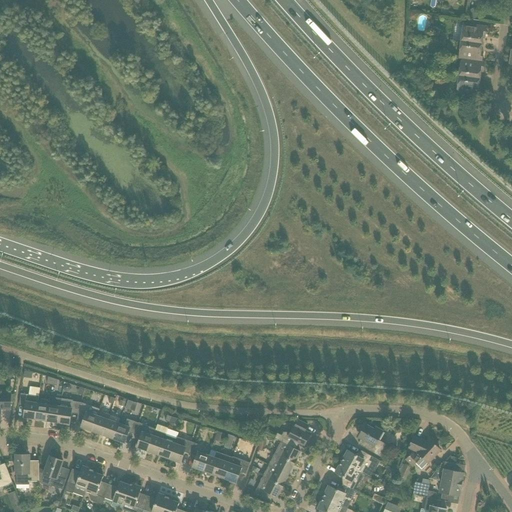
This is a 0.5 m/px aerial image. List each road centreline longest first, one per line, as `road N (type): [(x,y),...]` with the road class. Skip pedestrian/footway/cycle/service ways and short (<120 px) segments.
road 1 (motorway): [(207,0),(254,76),(271,125),(271,182),(249,230),(214,261),(161,281),(86,274),(0,244)]
road 2 (motorway): [(0,265),(134,306),(368,318),(511,345)]
road 3 (motorway): [(237,0),(387,157),(511,265)]
road 4 (motorway): [(511,217),(414,135),(286,0)]
road 5 (residential): [(292,511),(344,412),(410,411),(436,419),(478,463)]
road 6 (residential): [(0,445),(73,452),(253,511)]
